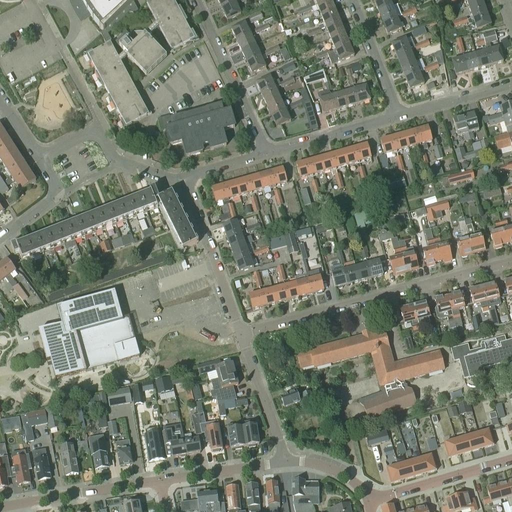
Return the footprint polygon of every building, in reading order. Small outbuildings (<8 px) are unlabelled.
[(78,0),(76,1),(77,5),(82,13),(84,16),(89,14),(93,20),(92,20),(93,21),(93,20),(96,24),(99,28),(100,29),(103,31),(100,34),(105,43),(111,40),(108,33),(129,12),(134,15),(138,11),(133,2),(135,0),(78,0)] [(173,0),(152,0),(148,2),(174,50),(194,40),(173,0)] [(217,0),(222,9),(235,3),(240,0),(239,0),(217,0)] [(331,0),(330,0),(312,8),(314,12),(319,10),(322,17),(336,11),(331,0)] [(389,0),(377,0),(374,1),(379,13),(392,7),(389,0)] [(468,7),(473,19),(487,14),(483,2),(468,7)] [(235,3),(222,9),(227,21),(241,14),(235,3)] [(298,12),(294,13),(295,15),(298,14),(300,20),(313,15),(310,7),(297,11),(298,12)] [(392,7),(379,13),(383,24),(397,18),(392,7)] [(320,28),(307,34),(308,36),(321,31),(327,28),(340,23),(336,11),(322,17),(325,24),(319,26),(320,28)] [(260,13),(248,18),(251,24),(263,19),(260,13)] [(473,19),(467,21),(468,23),(469,25),(474,23),(477,30),(491,25),(487,14),(473,19)] [(264,23),(259,25),(260,26),(261,26),(262,27),(260,28),(261,30),(263,29),(264,32),(270,29),(269,26),(276,23),(274,17),(264,22),(264,23)] [(397,18),(383,24),(388,35),(402,30),(397,18)] [(340,23),(327,28),(331,40),(345,34),(340,23)] [(245,24),(231,30),(237,41),(250,35),(245,24)] [(424,29),(412,34),(414,39),(426,34),(424,29)] [(126,39),(119,46),(128,56),(127,56),(146,77),(167,57),(161,51),(160,47),(159,45),(158,43),(157,41),(156,39),(153,36),(151,35),(147,33),(144,32),(142,32),(140,32),(136,32),(134,32),(130,34),(126,36),(125,37),(126,39)] [(494,32),(483,36),(484,40),(485,42),(484,42),(484,45),(497,41),(494,32)] [(345,34),(331,40),(336,51),(349,45),(345,34)] [(250,35),(237,41),(241,51),(255,45),(250,35)] [(405,39),(392,45),(396,56),(410,51),(415,49),(416,51),(424,47),(423,45),(421,46),(420,44),(414,46),(411,38),(406,40),(405,39)] [(108,45),(88,56),(126,127),(146,116),(108,45)] [(255,45),(241,51),(247,63),(261,57),(260,57),(255,45)] [(329,51),(316,56),(317,60),(328,56),(332,66),(354,57),(349,45),(336,51),(330,53),(329,51)] [(499,48),(487,51),(491,66),(503,63),(499,48)] [(285,50),(280,52),(283,60),(289,58),(285,50)] [(410,51),(396,56),(401,67),(415,62),(410,51)] [(487,51),(475,55),(480,69),(491,66),(487,51)] [(261,57),(247,63),(252,74),(266,68),(262,61),(267,59),(265,55),(260,57),(261,57)] [(475,55),(464,58),(468,73),(480,69),(475,55)] [(464,58),(452,62),(456,76),(468,73),(464,58)] [(415,62),(401,67),(405,78),(419,73),(415,62)] [(293,63),(281,68),(284,75),(296,70),(293,63)] [(351,66),(353,73),(362,71),(359,63),(351,66)] [(419,73),(405,78),(410,90),(424,85),(419,73)] [(270,77),(256,84),(261,95),(279,86),(277,81),(273,83),(270,77)] [(279,86),(261,95),(267,106),(280,100),(277,93),(281,91),(279,86)] [(367,87),(354,90),(359,105),(371,101),(367,87)] [(354,90),(343,94),(347,108),(359,105),(354,90)] [(318,95),(319,100),(323,115),(335,111),(331,97),(329,92),(327,93),(318,95)] [(343,94),(331,97),(335,111),(347,108),(343,94)] [(280,100),(267,106),(272,117),(285,111),(280,100)] [(486,115),(481,116),(483,124),(489,122),(511,115),(511,104),(500,108),(501,115),(488,119),(486,115)] [(169,116),(157,120),(161,132),(165,131),(170,146),(182,142),(187,157),(226,146),(222,132),(234,128),(230,112),(223,114),(221,106),(170,121),(169,116)] [(285,111),(272,117),(277,128),(291,122),(285,111)] [(474,114),(463,117),(470,141),(474,140),(472,133),(479,131),(474,114)] [(507,135),(511,133),(511,115),(489,122),(490,126),(504,123),(507,135)] [(463,117),(452,120),(457,137),(464,135),(466,142),(470,141),(463,117)] [(428,128),(416,131),(420,146),(422,151),(428,149),(426,144),(432,142),(428,128)] [(416,131),(404,134),(408,149),(420,146),(416,131)] [(511,133),(507,135),(494,139),(497,151),(511,147),(511,148),(511,133)] [(404,134),(392,138),(396,152),(397,152),(398,157),(409,154),(408,149),(404,134)] [(392,138),(380,141),(384,156),(396,152),(392,138)] [(8,139),(0,144),(0,160),(2,163),(17,153),(8,139)] [(483,151),(474,153),(475,159),(490,154),(486,141),(480,142),(483,151)] [(367,145),(355,148),(359,163),(371,160),(367,145)] [(440,146),(433,148),(437,160),(444,158),(443,157),(447,156),(445,150),(442,151),(440,146)] [(355,148),(343,152),(347,166),(359,163),(355,148)] [(424,150),(420,152),(424,165),(428,164),(424,150)] [(462,150),(455,152),(459,163),(466,161),(462,150)] [(343,152),(331,155),(335,170),(347,166),(343,152)] [(17,153),(2,163),(11,177),(26,168),(17,153)] [(331,155),(319,158),(323,173),(330,171),(332,176),(335,175),(337,175),(335,170),(331,155)] [(401,156),(396,158),(400,171),(405,170),(401,156)] [(319,158),(308,162),(312,177),(323,173),(319,158)] [(308,162),(296,165),(300,180),(312,177),(308,162)] [(511,163),(506,165),(497,168),(498,173),(508,170),(511,169),(511,163)] [(363,167),(358,168),(362,183),(367,181),(363,167)] [(26,168),(11,177),(20,192),(35,182),(26,168)] [(282,169),(271,172),(275,187),(281,185),(282,191),(292,188),(291,182),(286,184),(282,169)] [(473,171),(448,177),(450,185),(475,179),(473,171)] [(271,172),(259,176),(263,190),(275,187),(271,172)] [(340,174),(335,175),(339,189),(344,188),(340,174)] [(259,176),(247,179),(251,194),(263,190),(259,176)] [(399,181),(388,185),(389,188),(391,188),(392,191),(407,186),(404,178),(398,179),(399,181)] [(247,179),(235,183),(239,197),(251,194),(247,179)] [(316,180),(312,182),(316,196),(320,195),(316,180)] [(2,183),(0,184),(0,192),(2,196),(8,192),(2,183)] [(235,183),(223,186),(233,219),(235,218),(231,204),(229,205),(228,201),(239,197),(235,183)] [(223,186),(211,189),(215,204),(222,202),(226,215),(219,217),(221,222),(233,219),(223,186)] [(499,186),(489,189),(491,199),(502,196),(499,186)] [(16,244),(11,246),(14,255),(19,253),(22,262),(122,222),(125,230),(129,229),(126,221),(157,209),(155,202),(157,201),(182,251),(197,244),(172,194),(159,200),(154,189),(149,191),(150,194),(17,247),(16,244)] [(307,189),(300,191),(305,206),(311,204),(307,189)] [(12,197),(5,201),(8,206),(15,202),(12,197)] [(255,197),(250,198),(254,213),(259,211),(255,197)] [(506,221),(500,222),(506,245),(511,243),(511,246),(511,245),(511,208),(509,209),(511,219),(511,228),(508,229),(506,221)] [(373,210),(354,215),(358,230),(365,228),(364,225),(377,222),(373,210)] [(342,221),(336,223),(339,233),(344,232),(342,221)] [(236,222),(222,227),(226,239),(241,234),(236,222)] [(497,232),(491,234),(495,250),(503,248),(502,246),(506,245),(500,222),(495,224),(497,232)] [(331,223),(315,227),(317,234),(332,230),(331,223)] [(461,235),(456,237),(458,242),(457,243),(461,258),(462,257),(463,258),(467,257),(468,256),(473,255),(466,227),(465,227),(464,223),(458,224),(461,235)] [(259,224),(246,229),(247,234),(261,229),(259,224)] [(472,225),(466,227),(473,255),(478,253),(479,254),(483,253),(484,252),(485,251),(481,236),(475,238),(472,225)] [(433,239),(430,230),(424,231),(427,241),(433,239)] [(381,235),(379,236),(381,243),(393,239),(392,232),(387,233),(386,232),(385,231),(383,231),(381,232),(380,233),(381,235)] [(241,234),(226,239),(230,250),(245,245),(241,234)] [(131,235),(121,239),(124,247),(134,243),(131,235)] [(293,235),(285,237),(288,250),(296,247),(293,235)] [(284,237),(269,241),(271,251),(286,247),(284,237)] [(439,238),(433,239),(439,262),(443,261),(444,263),(452,261),(447,245),(441,247),(439,238)] [(429,250),(423,251),(427,267),(435,265),(435,263),(439,262),(433,239),(427,241),(429,250)] [(404,241),(398,242),(399,248),(401,253),(402,257),(406,273),(418,270),(413,250),(411,249),(406,250),(404,241)] [(115,244),(104,245),(104,255),(115,254),(115,244)] [(245,245),(230,250),(235,262),(249,257),(245,245)] [(267,247),(254,252),(256,256),(269,251),(267,247)] [(176,252),(47,298),(49,304),(178,258),(176,252)] [(249,257),(235,262),(239,273),(253,268),(249,257)] [(402,257),(390,260),(394,276),(406,273),(402,257)] [(7,260),(0,265),(0,272),(23,303),(28,299),(18,285),(17,286),(9,276),(16,271),(7,260)] [(379,261),(367,264),(371,279),(383,276),(379,261)] [(200,316),(190,281),(197,279),(193,264),(146,277),(147,284),(115,293),(122,320),(128,318),(130,323),(159,315),(162,326),(200,316)] [(367,264),(355,268),(359,282),(371,279),(367,264)] [(342,265),(330,269),(335,288),(347,285),(343,271),(342,265)] [(282,266),(277,267),(281,282),(286,281),(282,266)] [(355,268),(343,271),(347,285),(359,282),(355,268)] [(0,272),(0,283),(5,279),(8,284),(4,287),(8,293),(13,290),(23,303),(0,272)] [(258,272),(253,274),(257,288),(262,287),(258,272)] [(320,277),(308,280),(312,295),(324,292),(320,277)] [(308,280),(296,283),(300,298),(312,295),(308,280)] [(296,283),(284,286),(288,301),(300,298),(296,283)] [(494,283),(482,286),(489,315),(491,320),(496,318),(492,301),(498,299),(494,283)] [(284,286),(272,290),(276,304),(288,301),(284,286)] [(482,286),(469,290),(473,306),(480,304),(483,316),(489,315),(482,286)] [(272,290),(260,293),(264,307),(276,304),(272,290)] [(452,296),(447,298),(455,328),(461,326),(457,310),(464,308),(459,292),(452,294),(452,296)] [(47,362),(50,361),(56,380),(139,358),(130,323),(128,318),(122,320),(115,293),(57,308),(62,326),(38,332),(47,362)] [(260,293),(248,296),(252,310),(264,307),(260,293)] [(442,297),(434,299),(437,307),(435,310),(437,318),(440,320),(447,318),(449,329),(455,328),(447,298),(443,299),(442,297)] [(418,304),(412,306),(419,330),(425,329),(424,324),(430,322),(425,302),(424,303),(423,302),(419,303),(418,304)] [(401,309),(400,309),(405,329),(412,327),(413,332),(419,330),(412,306),(407,307),(405,306),(402,307),(401,309)] [(475,333),(484,330),(482,324),(479,325),(477,318),(472,320),(475,333)] [(462,327),(456,328),(459,337),(464,336),(462,327)] [(309,348),(302,350),(306,367),(314,366),(314,369),(371,354),(382,393),(358,402),(359,405),(363,408),(368,420),(372,422),(382,418),(384,414),(387,416),(400,411),(401,407),(405,409),(415,406),(417,401),(413,391),(408,389),(406,381),(444,371),(439,353),(404,362),(405,362),(393,365),(384,331),(310,351),(309,348)] [(467,345),(450,350),(454,362),(459,361),(464,380),(469,378),(469,379),(484,375),(483,369),(505,363),(505,364),(511,362),(511,340),(506,342),(504,336),(481,343),(481,345),(480,345),(481,349),(469,352),(467,345)] [(410,339),(404,341),(407,352),(414,351),(410,339)] [(216,362),(203,366),(204,372),(215,369),(218,380),(235,375),(232,364),(218,368),(216,362)] [(365,365),(351,371),(354,377),(367,372),(365,365)] [(228,394),(227,388),(238,385),(235,375),(218,380),(211,382),(213,392),(210,393),(212,399),(215,398),(225,395),(228,394)] [(168,379),(156,382),(159,394),(171,391),(168,379)] [(141,387),(132,388),(134,405),(143,404),(141,387)] [(287,395),(280,397),(280,398),(279,399),(281,405),(283,405),(284,408),(299,402),(297,396),(300,395),(297,389),(286,393),(287,395)] [(128,390),(107,394),(109,407),(130,403),(128,390)] [(310,391),(302,394),(307,406),(315,403),(310,391)] [(237,392),(228,394),(225,395),(215,398),(217,404),(239,401),(237,392)] [(236,409),(248,407),(247,400),(234,403),(236,409)] [(471,411),(468,402),(458,405),(460,414),(471,411)] [(498,408),(496,409),(499,419),(505,417),(502,404),(497,405),(498,408)] [(217,405),(219,418),(226,417),(224,405),(217,405)] [(55,408),(46,410),(50,430),(60,428),(55,408)] [(457,417),(455,409),(447,411),(449,419),(457,417)] [(25,416),(21,416),(22,424),(27,423),(28,428),(47,424),(44,411),(25,415),(25,416)] [(203,414),(197,415),(201,435),(207,433),(210,452),(212,451),(213,453),(219,452),(218,450),(222,450),(218,427),(212,428),(212,427),(206,428),(203,414)] [(201,435),(197,415),(191,416),(196,436),(201,435)] [(20,416),(1,421),(3,427),(22,422),(20,416)] [(105,417),(97,418),(99,430),(107,428),(105,417)] [(115,423),(108,424),(110,437),(117,436),(115,423)] [(187,456),(184,442),(181,425),(163,428),(166,446),(171,445),(173,458),(180,457),(181,459),(184,458),(185,456),(187,456)] [(256,427),(242,429),(245,447),(259,445),(256,427)] [(228,431),(231,449),(245,447),(242,429),(228,431)] [(380,444),(388,442),(385,431),(377,433),(380,444)] [(489,431),(477,435),(482,449),(493,446),(489,431)] [(160,434),(145,436),(149,462),(164,460),(160,434)] [(433,434),(427,436),(431,452),(438,450),(436,444),(433,434)] [(477,435),(466,438),(471,452),(482,449),(477,435)] [(94,440),(88,441),(91,457),(93,456),(94,463),(95,463),(96,471),(101,470),(102,471),(105,470),(104,469),(108,469),(107,460),(106,453),(106,454),(103,437),(94,439),(94,440)] [(466,438),(455,441),(459,456),(471,452),(466,438)] [(198,440),(184,442),(187,456),(200,454),(198,440)] [(455,441),(444,444),(448,459),(459,456),(455,441)] [(133,464),(130,449),(128,442),(117,444),(118,451),(117,451),(120,467),(126,466),(127,467),(129,466),(131,465),(133,464)] [(403,444),(397,446),(400,456),(407,454),(403,444)] [(73,445),(60,448),(65,477),(78,475),(73,445)] [(33,453),(34,461),(38,482),(50,480),(47,459),(45,451),(33,453)] [(390,453),(392,463),(401,462),(399,451),(390,453)] [(24,452),(11,454),(16,478),(18,486),(30,483),(27,470),(31,470),(28,456),(25,456),(24,452)] [(432,456),(420,460),(424,475),(435,471),(436,471),(432,456)] [(0,489),(7,488),(6,479),(11,478),(9,469),(7,458),(2,459),(2,461),(0,461),(0,489)] [(420,460),(409,463),(414,478),(424,475),(420,460)] [(409,463),(398,466),(402,481),(414,478),(409,463)] [(398,466),(387,470),(391,484),(402,481),(398,466)] [(304,482),(292,482),(292,505),(293,511),(313,511),(312,505),(318,505),(318,485),(310,485),(310,484),(305,484),(304,482)] [(277,483),(266,484),(268,505),(269,505),(269,511),(277,511),(277,507),(280,507),(277,483)] [(511,500),(507,483),(496,486),(501,500),(506,498),(509,508),(511,507),(511,500)] [(259,511),(257,485),(245,487),(248,511),(259,511)] [(489,498),(483,500),(484,505),(501,500),(496,486),(486,489),(489,498)] [(237,488),(226,489),(228,511),(240,510),(237,488)] [(216,492),(205,493),(206,500),(209,500),(210,507),(213,506),(213,511),(224,511),(224,504),(217,505),(216,492)] [(205,493),(197,494),(198,511),(210,511),(210,507),(209,500),(206,500),(205,493)] [(467,494),(456,498),(459,511),(461,511),(471,509),(471,511),(473,511),(477,511),(473,500),(469,501),(467,494)] [(447,508),(442,509),(443,511),(459,511),(456,498),(445,501),(447,508)] [(333,507),(328,508),(329,511),(352,511),(350,502),(333,506),(333,507)]
